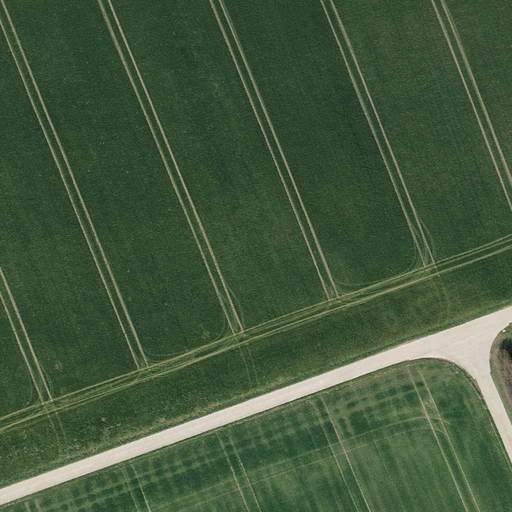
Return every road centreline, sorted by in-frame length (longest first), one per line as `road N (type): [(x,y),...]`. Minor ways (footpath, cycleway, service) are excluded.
road 1 (track): [(0,499),(511,315)]
road 2 (track): [(511,455),(460,333)]
